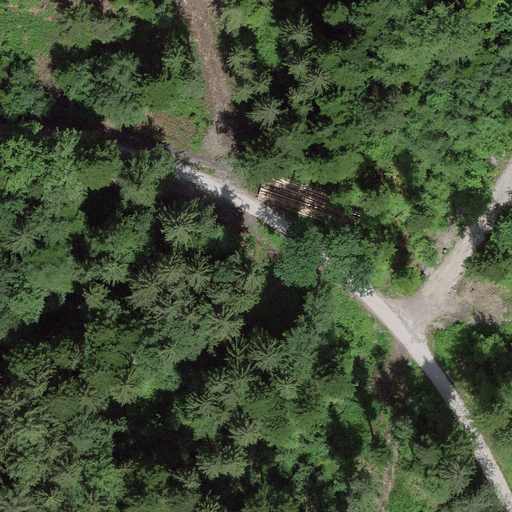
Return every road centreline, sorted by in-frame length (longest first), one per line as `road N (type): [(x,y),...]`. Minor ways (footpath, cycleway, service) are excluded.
road 1 (track): [(332,261),(436,374),(511,511)]
road 2 (track): [(332,261),(242,196),(130,152),(57,134)]
road 3 (track): [(511,165),(401,328)]
